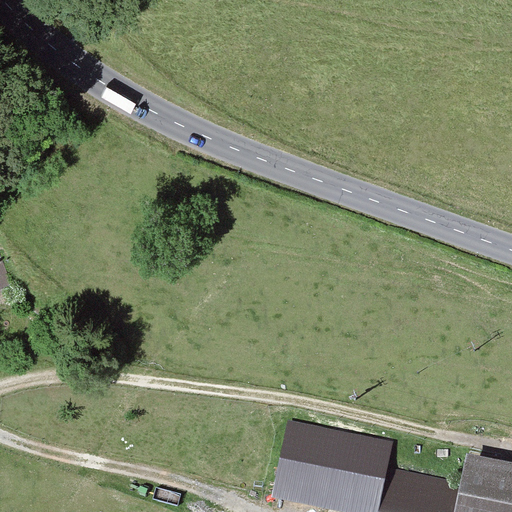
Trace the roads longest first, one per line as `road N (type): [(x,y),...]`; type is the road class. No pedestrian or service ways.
road 1 (tertiary): [(511,250),(139,105),(0,3)]
road 2 (track): [(511,450),(252,391),(77,373),(0,387)]
road 3 (track): [(0,437),(243,511)]
